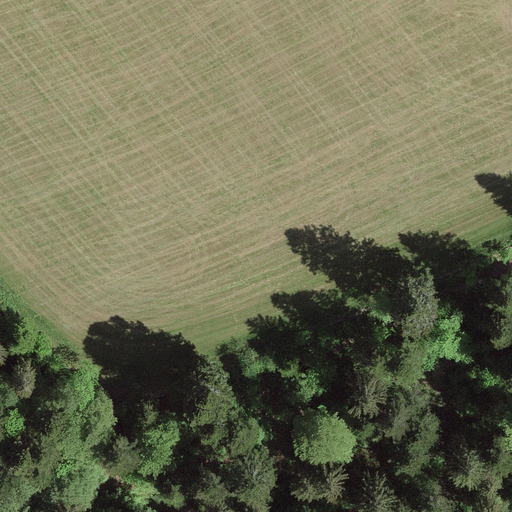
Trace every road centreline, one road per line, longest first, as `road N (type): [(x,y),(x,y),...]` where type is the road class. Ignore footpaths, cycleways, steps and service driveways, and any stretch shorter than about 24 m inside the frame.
road 1 (track): [(0,508),(69,503),(134,474),(296,360),(452,274),(511,265)]
road 2 (track): [(205,511),(0,387)]
